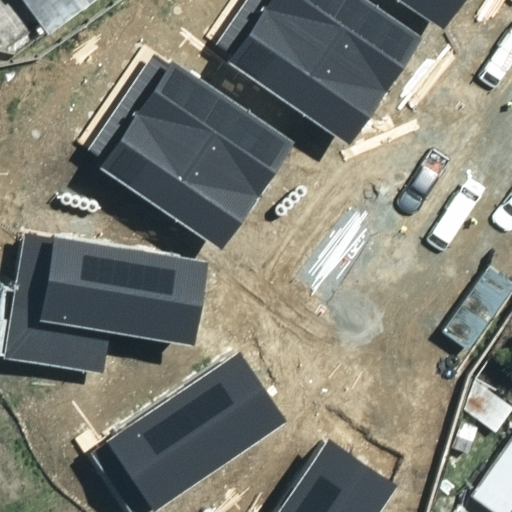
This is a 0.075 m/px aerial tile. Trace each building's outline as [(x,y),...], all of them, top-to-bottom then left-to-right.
[(22,0),(44,30),(85,0),(22,0)] [(471,83),(313,2),(260,107),(418,187),(471,83)] [(247,190),(155,107),(82,188),(173,271),(247,190)] [(0,152),(20,137),(0,111),(0,152)] [(298,413),(68,196),(0,267),(0,295),(216,500),(298,413)] [(204,511),(0,316),(0,476),(37,511),(204,511)] [(511,511),(511,429),(469,489),(500,511),(511,511)]
